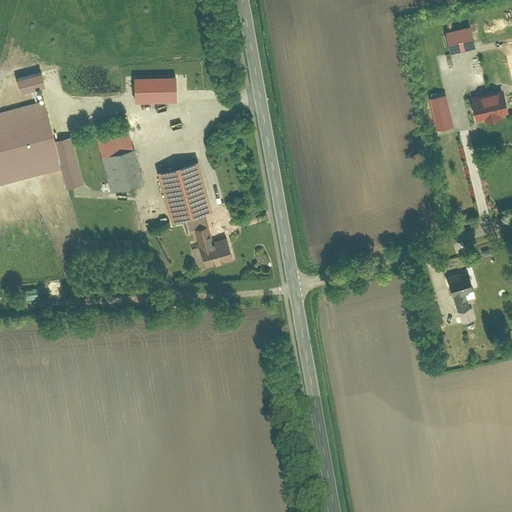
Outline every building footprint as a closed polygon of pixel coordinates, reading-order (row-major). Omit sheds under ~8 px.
[(474,24),(448,30),(453,51),(479,45),(474,24)] [(45,68),(21,74),(25,89),(50,83),(45,68)] [(177,74),(134,75),(135,100),(177,100),(177,74)] [(506,87),(473,95),(479,117),(488,115),(489,118),(506,114),(505,111),(511,110),(506,87)] [(449,92),(433,96),(440,127),(456,123),(449,92)] [(47,97),(0,109),(0,183),(65,166),(58,138),(47,97)] [(133,128),(100,136),(105,155),(138,146),(133,128)] [(73,134),(58,138),(65,166),(70,184),(85,180),(73,134)] [(105,155),(104,155),(113,189),(147,180),(138,146),(105,155)] [(203,157),(162,168),(176,218),(216,207),(203,157)] [(203,242),(216,239),(212,223),(199,227),(203,242)] [(216,239),(203,242),(209,265),(237,258),(231,235),(216,239)] [(472,271),(450,277),(455,294),(468,290),(477,288),(472,271)] [(473,306),(468,290),(455,294),(459,310),(473,306)] [(473,306),(459,310),(463,322),(476,318),(473,306)]
